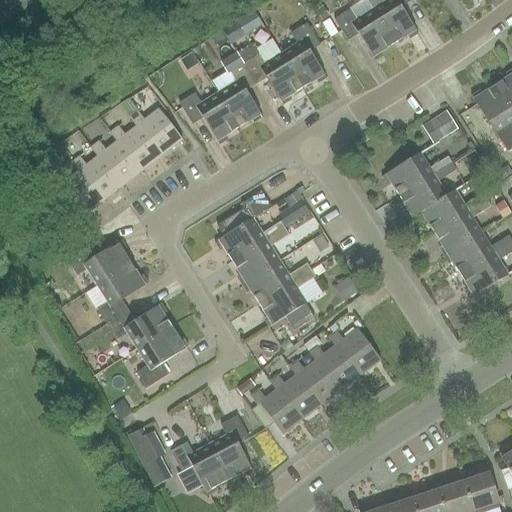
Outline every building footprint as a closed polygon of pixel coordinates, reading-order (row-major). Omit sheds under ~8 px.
[(389,0),(390,2),(374,12),(395,46),(417,33),(402,9),(413,2),(411,0),(389,0)] [(352,11),(335,21),(349,43),(360,36),(374,59),(395,46),(374,12),(358,22),(352,11)] [(232,47),(249,36),(240,23),(224,33),(232,47)] [(304,90),(326,76),(311,53),(321,47),(308,25),(292,35),(299,46),(283,56),(304,90)] [(304,90),(283,56),(267,66),(253,44),(237,54),(258,87),(268,80),(282,103),(304,90)] [(235,86),(219,96),(240,129),(261,116),(247,93),(258,87),(244,65),(228,75),(235,86)] [(511,78),(496,89),(511,113),(511,78)] [(511,150),(511,113),(496,89),(475,102),(508,153),(511,150)] [(195,95),(180,105),(193,126),(204,119),(219,142),(240,129),(219,96),(202,106),(195,95)] [(140,114),(131,120),(138,129),(141,127),(163,156),(183,140),(161,111),(146,122),(140,114)] [(432,146),(457,131),(446,113),(422,128),(432,146)] [(120,129),(112,135),(118,144),(121,142),(143,171),(163,156),(141,127),(138,129),(127,138),(120,129)] [(100,144),(92,150),(99,159),(101,156),(124,186),(143,171),(121,142),(118,144),(107,153),(100,144)] [(421,155),(387,176),(400,198),(453,166),(449,159),(431,170),(421,155)] [(81,158),(73,165),(79,173),(82,171),(105,200),(124,186),(101,156),(99,159),(88,167),(81,158)] [(34,177),(34,165),(22,165),(22,177),(34,177)] [(453,166),(400,198),(414,219),(422,214),(448,198),(448,197),(439,184),(457,172),(453,166)] [(62,173),(55,178),(62,188),(65,185),(87,214),(105,200),(82,171),(79,173),(69,182),(62,173)] [(448,198),(422,214),(435,235),(488,202),(484,195),(465,207),(456,192),(448,197),(448,198)] [(488,202),(435,235),(448,256),(483,234),(474,220),(492,208),(488,202)] [(511,214),(504,203),(496,208),(503,219),(511,214)] [(234,263),(286,230),(282,223),(263,234),(254,220),(253,220),(246,209),(218,227),(225,238),(220,241),(234,263)] [(247,284),(281,262),(272,248),(290,236),(286,230),(234,263),(247,284)] [(319,267),(341,250),(326,231),(304,248),(319,267)] [(483,234),(448,256),(461,277),(511,244),(511,239),(510,237),(492,248),(483,234)] [(89,248),(68,261),(78,277),(89,271),(99,287),(132,266),(119,244),(96,259),(89,248)] [(511,244),(461,277),(475,298),(509,277),(500,262),(511,253),(511,244)] [(260,305),(312,272),(308,265),(290,276),(281,262),(247,284),(260,305)] [(108,325),(129,312),(122,301),(145,287),(132,266),(99,287),(108,302),(98,309),(108,325)] [(260,305),(273,326),(286,318),(295,332),(315,319),(306,305),(307,305),(298,290),(316,278),(312,272),(260,305)] [(66,305),(78,333),(103,322),(90,294),(66,305)] [(129,312),(108,325),(117,341),(128,334),(138,350),(171,329),(158,308),(135,322),(129,312)] [(148,366),(137,372),(147,388),(169,375),(162,364),(185,350),(171,329),(138,350),(148,366)] [(337,333),(329,339),(335,348),(338,346),(360,377),(381,362),(358,331),(343,342),(337,333)] [(317,348),(309,354),(315,362),(317,361),(340,392),(360,377),(338,346),(335,348),(324,356),(317,348)] [(297,362),(289,368),(296,377),(298,375),(321,406),(340,392),(317,361),(315,362),(304,371),(297,362)] [(278,377),(270,383),(276,391),(279,390),(301,420),(321,406),(298,375),(296,377),(284,385),(278,377)] [(242,397),(255,387),(250,381),(237,391),(242,397)] [(258,391),(252,396),(258,405),(261,403),(283,434),(301,420),(279,390),(276,391),(265,400),(258,391)] [(228,436),(211,445),(229,480),(251,468),(239,445),(250,439),(239,416),(222,425),(228,436)] [(129,437),(144,467),(166,455),(154,433),(147,436),(144,430),(129,437)] [(194,454),(188,443),(171,452),(183,474),(180,476),(189,494),(204,486),(207,492),(229,480),(211,445),(194,454)] [(511,474),(511,451),(510,448),(500,454),(511,474)] [(472,511),(476,511),(499,505),(489,473),(473,478),(472,474),(460,478),(461,483),(462,483),(472,511)] [(443,511),(472,511),(462,483),(461,483),(448,487),(446,483),(435,487),(436,491),(437,491),(443,511)] [(415,511),(443,511),(437,491),(436,491),(422,496),(421,492),(409,495),(411,500),(415,511)] [(386,511),(415,511),(411,500),(397,505),(395,500),(384,504),(385,508),(386,508),(386,511)]
